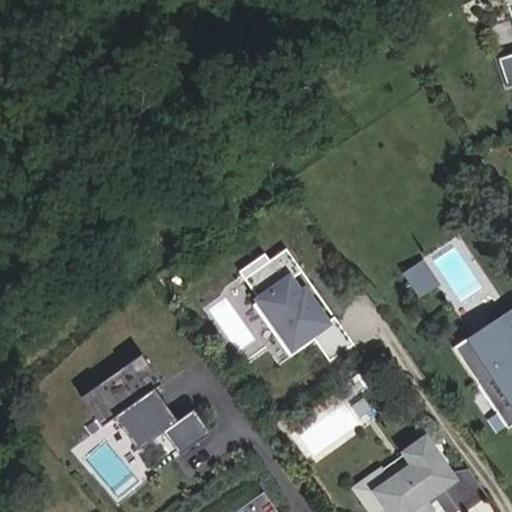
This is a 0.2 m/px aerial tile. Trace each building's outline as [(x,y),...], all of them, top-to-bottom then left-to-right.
[(331,365),(359,345),(288,247),(272,259),(268,253),(241,272),(261,300),(255,304),(292,356),(314,340),(331,365)] [(424,264),(404,277),(421,300),(440,287),(424,264)] [(511,312),(474,337),(486,355),(511,336),(511,312)] [(511,336),(486,355),(474,337),(455,351),(511,432),(511,431),(511,336)] [(183,453),(211,434),(196,412),(179,424),(157,391),(166,385),(147,356),(84,398),(104,428),(118,419),(139,451),(168,431),(183,453)] [(377,495),(388,511),(432,511),(426,503),(435,498),(446,490),(460,511),(468,511),(487,499),(469,473),(454,483),(426,443),(405,457),(414,470),(377,495)] [(405,457),(356,491),(370,511),(388,511),(377,495),(414,470),(405,457)] [(446,490),(435,498),(444,511),(458,511),(460,511),(446,490)]
